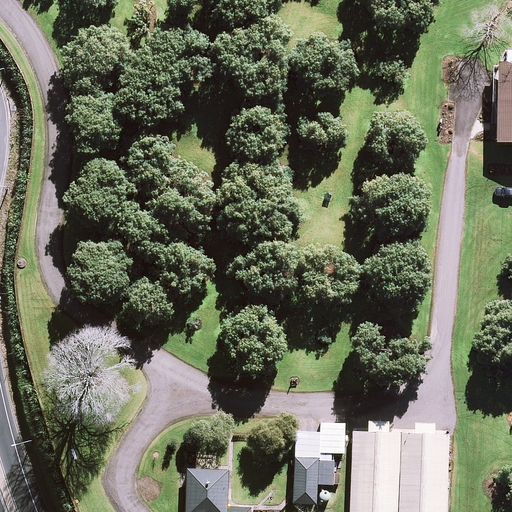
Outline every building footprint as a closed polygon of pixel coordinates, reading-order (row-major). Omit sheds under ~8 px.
[(496,147),(511,147),(511,66),(497,66),(496,147)] [(388,423),(368,422),(367,434),(388,435),(388,423)] [(295,432),(294,459),(318,460),(318,463),(332,463),(332,456),(344,456),(345,425),(320,424),(320,433),(295,432)] [(435,425),(415,424),(414,436),(435,437),(435,425)] [(367,434),(352,434),(349,511),(397,511),(400,435),(388,435),(367,434)] [(414,436),(400,435),(397,511),(444,511),(448,437),(435,437),(414,436)] [(318,463),(318,460),(294,459),(293,505),(317,506),(317,486),(333,486),(333,463),(332,463),(318,463)] [(227,509),(228,471),(186,470),(185,511),(250,511),(250,510),(227,509)]
